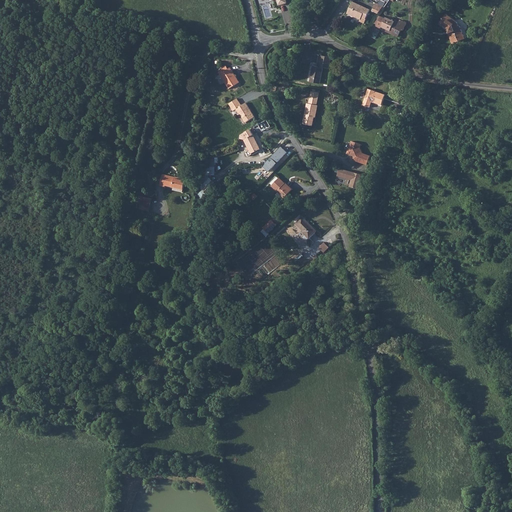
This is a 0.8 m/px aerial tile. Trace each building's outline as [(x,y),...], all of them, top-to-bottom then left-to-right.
[(363,18),(363,17),(367,19),(371,10),(353,2),(348,13),(356,17),(357,16),(363,18)] [(383,6),(376,3),(372,10),(379,13),(383,6)] [(445,11),(439,19),(446,25),(450,36),(455,34),(456,35),(462,33),(458,22),(457,22),(456,19),(445,11)] [(394,21),(395,19),(385,14),(385,15),(379,13),(375,22),(375,23),(381,25),(382,24),(390,27),(390,30),(399,33),(402,26),(404,27),(407,21),(399,18),(398,23),(394,21)] [(328,66),(330,53),(319,52),(317,65),(312,64),(310,79),(320,80),(323,65),(328,66)] [(221,72),(230,87),(241,81),(232,66),(221,72)] [(373,98),(384,101),(387,92),(377,89),(377,87),(370,85),(365,102),(372,104),(373,98)] [(310,114),(308,114),(307,124),(317,125),(318,117),(319,117),(321,104),(320,103),(322,91),(313,90),(310,114)] [(251,111),(250,110),(251,109),(247,101),(242,103),(240,100),(232,104),(234,108),(237,106),(239,112),(241,111),(246,121),(255,115),(253,112),(252,112),(251,111)] [(264,145),(257,131),(245,137),(251,151),(264,145)] [(353,155),(351,159),(369,165),(372,155),(361,152),(364,144),(352,140),(347,153),(353,155)] [(287,152),(281,146),(270,158),(272,159),(270,162),(268,160),(263,166),(268,171),(287,152)] [(350,186),(359,189),(362,174),(339,168),(337,176),(351,180),(350,186)] [(165,184),(184,188),(186,177),(180,175),(179,177),(175,177),(175,175),(162,173),(160,184),(165,185),(165,184)] [(272,184),(285,196),(293,187),(286,181),(280,176),(272,184)] [(303,229),(310,236),(317,230),(310,223),(311,222),(303,214),(296,220),(296,221),(304,228),(303,229)] [(276,224),(272,220),(264,227),(268,232),(276,224)] [(324,242),(319,248),(324,252),(329,247),(324,242)]
